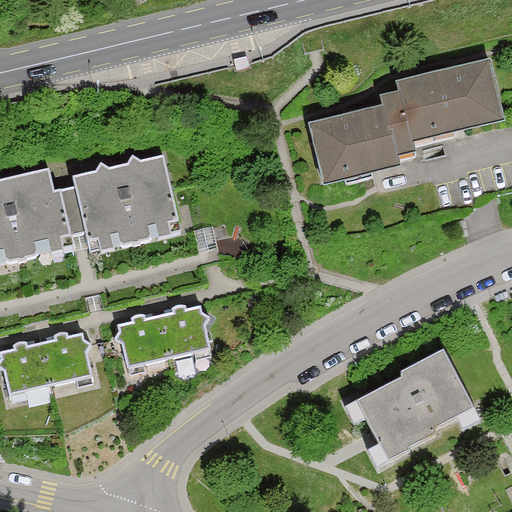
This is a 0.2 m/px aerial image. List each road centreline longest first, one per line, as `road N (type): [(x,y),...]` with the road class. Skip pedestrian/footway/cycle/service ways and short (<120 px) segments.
road 1 (residential): [(127,511),(161,464),(286,365),(390,305),(511,254)]
road 2 (secondary): [(0,72),(305,0)]
road 3 (residential): [(0,307),(206,259)]
